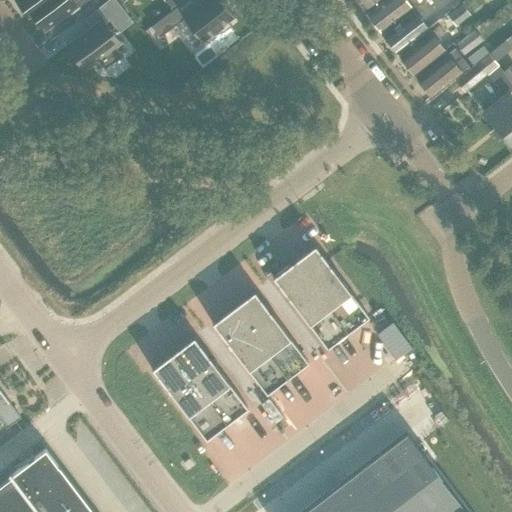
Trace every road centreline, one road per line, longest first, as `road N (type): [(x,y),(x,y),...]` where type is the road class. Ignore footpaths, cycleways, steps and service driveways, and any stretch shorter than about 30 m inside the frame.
road 1 (unclassified): [(63,359),(386,116)]
road 2 (unclassified): [(179,511),(63,359)]
road 3 (tertiary): [(511,389),(466,303),(449,222)]
road 4 (tertiary): [(386,116),(298,0)]
road 5 (tertiary): [(449,222),(449,196),(386,116)]
road 6 (unclassified): [(0,14),(43,69),(0,95)]
